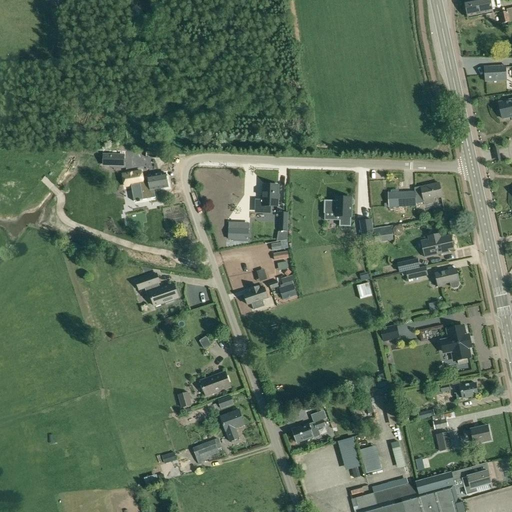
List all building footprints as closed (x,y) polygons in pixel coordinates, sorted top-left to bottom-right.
[(470,0),(464,1),(468,19),(492,14),(491,8),(495,8),(493,0),(470,0)] [(511,21),(511,8),(506,10),(507,12),(499,14),(502,25),(510,23),(510,22),(511,21)] [(505,66),(484,68),(485,82),(506,81),(505,66)] [(511,100),(499,103),(500,110),(499,112),(499,116),(502,117),(502,119),(511,117),(511,100)] [(125,156),(103,155),(103,167),(125,167),(125,156)] [(122,174),(125,188),(144,184),(141,171),(122,174)] [(150,191),(168,188),(165,174),(147,177),(150,191)] [(414,189),(414,192),(415,192),(416,204),(424,203),(424,204),(432,203),(431,200),(442,197),(439,184),(420,188),(414,189)] [(255,200),(255,213),(270,214),(270,207),(277,207),(278,186),(263,186),(262,200),(255,200)] [(414,192),(388,193),(389,208),(416,206),(415,192),(414,192)] [(324,201),(324,214),(325,214),(335,214),(335,217),(340,217),(340,221),(339,227),(351,227),(351,217),(351,206),(352,200),(352,199),(336,198),(336,201),(324,201)] [(279,232),(287,232),(287,213),(280,213),(279,232)] [(371,220),(360,222),(363,241),(374,239),(371,220)] [(391,226),(373,229),(374,237),(392,234),(391,226)] [(231,240),(248,240),(248,229),(228,228),(227,239),(231,240)] [(425,240),(421,241),(425,258),(429,257),(435,255),(435,254),(453,250),(450,236),(441,238),(440,235),(427,237),(428,239),(425,240)] [(287,258),(286,252),(272,254),(273,260),(287,258)] [(398,273),(405,272),(419,269),(417,259),(396,264),(398,273)] [(419,269),(405,272),(407,281),(427,277),(426,268),(419,269)] [(443,285),(449,284),(450,288),(452,290),(457,289),(459,286),(458,282),(456,270),(440,273),(436,274),(438,286),(443,285)] [(157,274),(136,281),(139,290),(145,288),(148,298),(151,298),(151,299),(154,307),(165,303),(166,304),(174,302),(173,300),(179,298),(174,284),(160,289),(158,284),(160,283),(157,274)] [(280,280),(282,285),(294,281),(293,276),(280,280)] [(271,290),(278,287),(276,282),(269,284),(271,290)] [(279,287),(279,290),(283,300),(296,296),(292,283),(279,287)] [(247,306),(250,305),(252,311),(263,307),(261,301),(267,299),(264,288),(259,290),(259,287),(250,290),(251,293),(244,295),(247,306)] [(399,338),(396,326),(381,330),(383,342),(399,338)] [(466,336),(464,326),(447,330),(449,340),(441,341),(444,353),(452,352),(454,361),(458,360),(459,365),(468,363),(467,359),(470,358),(468,348),(471,347),(469,336),(466,336)] [(231,388),(225,372),(200,381),(206,397),(231,388)] [(449,391),(447,382),(439,383),(439,384),(433,385),(435,396),(441,395),(441,393),(449,391)] [(466,384),(459,385),(459,386),(454,387),(457,399),(462,398),(462,399),(477,397),(475,384),(466,385),(466,384)] [(176,396),(180,410),(191,407),(187,393),(176,396)] [(239,410),(220,417),(225,432),(226,432),(230,442),(239,439),(235,429),(244,425),(239,410)] [(409,423),(407,416),(400,417),(402,424),(409,423)] [(447,427),(445,420),(433,422),(435,430),(447,427)] [(318,430),(325,427),(323,421),(314,424),(316,430),(318,430)] [(308,425),(292,430),(297,444),(313,438),(320,436),(318,430),(316,430),(314,424),(315,423),(308,425)] [(474,444),(490,441),(487,427),(471,430),(471,432),(464,434),(466,440),(473,439),(474,444)] [(439,452),(444,451),(452,449),(450,443),(448,433),(436,435),(439,452)] [(205,452),(220,448),(218,440),(202,445),(205,452)] [(176,460),(174,453),(162,457),(164,464),(176,460)] [(464,469),(450,473),(453,481),(462,479),(466,496),(477,493),(476,488),(491,484),(487,472),(473,476),(471,468),(464,470),(464,469)] [(450,473),(357,499),(360,510),(360,511),(464,511),(462,502),(458,503),(454,504),(449,487),(453,485),(454,485),(453,481),(450,473)]
